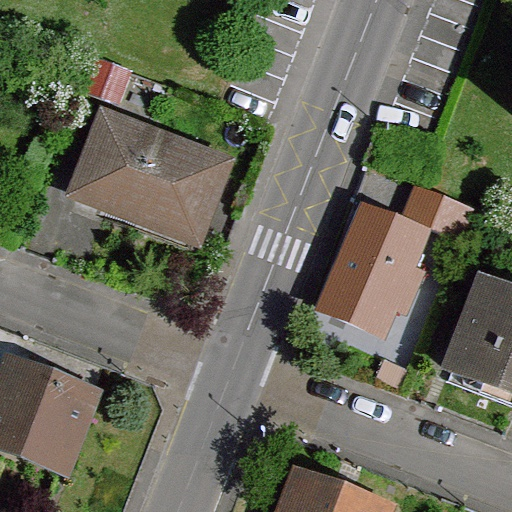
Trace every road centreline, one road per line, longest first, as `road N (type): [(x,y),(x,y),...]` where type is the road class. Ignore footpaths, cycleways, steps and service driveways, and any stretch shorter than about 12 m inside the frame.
road 1 (residential): [(375,0),(230,372)]
road 2 (residential): [(230,372),(511,482)]
road 3 (residential): [(230,372),(0,283)]
road 4 (residential): [(230,372),(176,511)]
